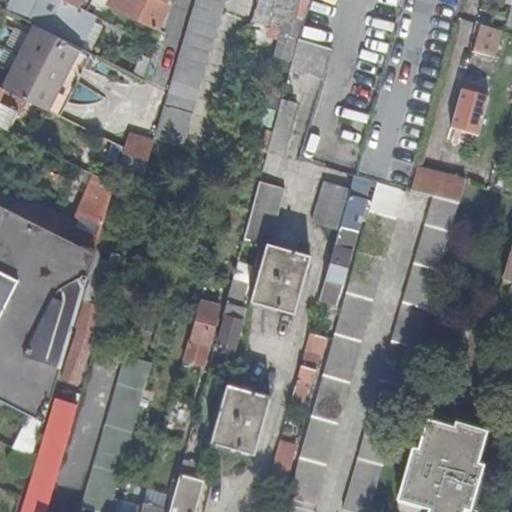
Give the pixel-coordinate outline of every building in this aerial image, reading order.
[(80,48),(96,17),(62,0),(9,0),(5,9),(37,26),(80,48)] [(158,24),(167,7),(168,4),(160,0),(112,0),(112,1),(158,24)] [(182,147),(224,0),(193,0),(186,28),(153,139),(182,147)] [(309,0),(258,0),(252,21),(282,30),(274,56),(288,60),(301,17),(304,18),(309,0)] [(155,31),(158,24),(112,1),(109,8),(155,31)] [(37,26),(4,89),(25,99),(59,117),(92,53),(80,48),(37,26)] [(503,32),(483,27),(475,56),(495,62),(503,32)] [(332,49),(298,39),(290,71),(324,80),(332,49)] [(143,56),(135,76),(145,81),(151,59),(143,56)] [(0,86),(0,127),(9,131),(25,99),(4,89),(0,86)] [(477,136),(487,100),(462,93),(452,129),(477,136)] [(296,105),(282,101),(274,130),(267,154),(282,158),(296,105)] [(268,146),(273,129),(251,123),(246,139),(268,146)] [(152,142),(129,135),(124,150),(118,171),(142,178),(152,142)] [(86,187),(91,173),(81,168),(75,182),(86,187)] [(91,173),(86,187),(72,223),(29,202),(22,216),(94,253),(114,185),(91,173)] [(466,181),(438,174),(431,197),(460,204),(466,181)] [(310,334),(326,338),(332,340),(368,216),(363,214),(367,200),(374,202),(380,183),(354,175),(350,188),(348,194),(340,223),(338,231),(310,334)] [(313,224),(338,231),(340,223),(348,194),(350,188),(324,181),(313,224)] [(284,191),(259,183),(243,239),(265,245),(250,302),(294,314),(309,255),(268,244),(284,191)] [(370,511),(377,486),(439,275),(440,273),(459,207),(433,200),(344,511),(343,511),(370,511)] [(0,249),(83,291),(94,253),(22,216),(0,204),(0,249)] [(371,211),(296,470),(284,511),(313,511),(314,511),(397,218),(371,211)] [(511,245),(503,280),(511,282),(511,245)] [(0,398),(44,420),(83,291),(0,249),(0,398)] [(101,308),(104,309),(119,256),(111,253),(107,263),(97,260),(85,302),(84,302),(62,379),(78,384),(101,308)] [(229,288),(243,292),(250,266),(237,262),(229,288)] [(239,308),(243,292),(229,288),(222,315),(225,316),(217,347),(233,351),(245,309),(239,308)] [(498,298),(472,390),(480,392),(491,352),(496,353),(510,302),(498,298)] [(200,301),(189,340),(208,345),(218,306),(200,301)] [(313,383),(326,338),(310,334),(291,398),(303,401),(309,382),(313,383)] [(204,359),(208,345),(189,340),(185,354),(204,359)] [(81,506),(100,511),(108,511),(152,363),(125,355),(81,506)] [(252,455),(269,398),(225,386),(210,442),(252,455)] [(23,511),(45,511),(66,439),(77,401),(59,396),(34,476),(37,477),(28,510),(24,509),(23,511)] [(14,450),(30,455),(41,420),(24,416),(14,450)] [(399,498),(408,501),(411,489),(427,494),(443,498),(460,436),(427,426),(418,456),(413,455),(399,498)] [(484,443),(460,436),(443,498),(427,494),(424,506),(431,508),(430,511),(470,511),(483,471),(477,469),(484,443)] [(296,449),(278,443),(272,463),(291,468),(296,449)] [(199,465),(183,461),(180,473),(168,511),(194,511),(203,482),(195,480),(199,465)] [(285,491),(292,469),(291,468),(272,463),(266,486),(285,491)] [(408,501),(424,506),(427,494),(411,489),(408,501)] [(161,511),(164,504),(159,503),(158,508),(141,503),(139,511),(161,511)]
